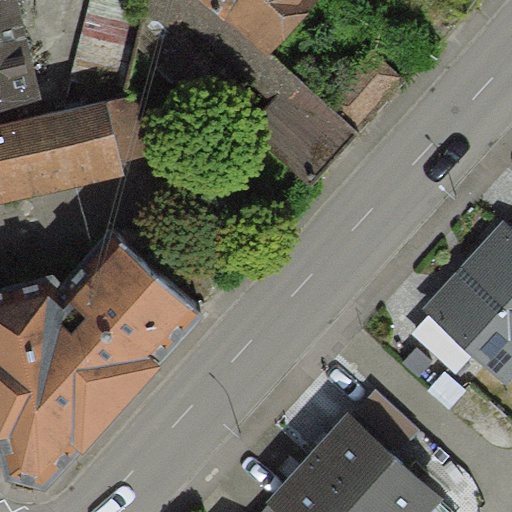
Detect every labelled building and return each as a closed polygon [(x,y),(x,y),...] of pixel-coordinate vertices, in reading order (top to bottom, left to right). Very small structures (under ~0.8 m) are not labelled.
[(17,0),(0,0),(0,94),(37,86),(17,0)] [(267,38),(214,0),(138,0),(127,47),(246,126),(294,71),(267,38)] [(214,0),(267,38),(302,0),(214,0)] [(392,83),(362,57),(327,99),(357,125),(392,83)] [(246,126),(309,180),(357,125),(327,99),(294,71),(246,126)] [(105,88),(119,149),(148,145),(138,85),(105,88)] [(105,88),(0,113),(0,187),(122,158),(119,149),(105,88)] [(53,260),(0,270),(0,455),(3,470),(45,479),(210,294),(137,213),(73,281),(53,260)] [(511,224),(511,226),(507,222),(425,309),(429,313),(413,330),(457,371),(472,356),(503,385),(511,376),(511,224)] [(368,511),(409,511),(433,488),(353,412),(311,457),(368,511)] [(279,511),(368,511),(311,457),(268,501),(279,511)]
